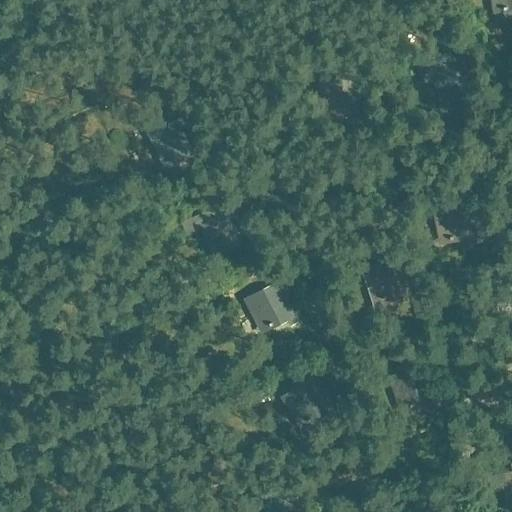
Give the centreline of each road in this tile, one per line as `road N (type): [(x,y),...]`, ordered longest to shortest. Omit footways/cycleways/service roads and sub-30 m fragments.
road 1 (track): [(164,195),(253,189),(303,244),(416,172),(511,133)]
road 2 (track): [(459,511),(462,412),(493,305),(511,275)]
